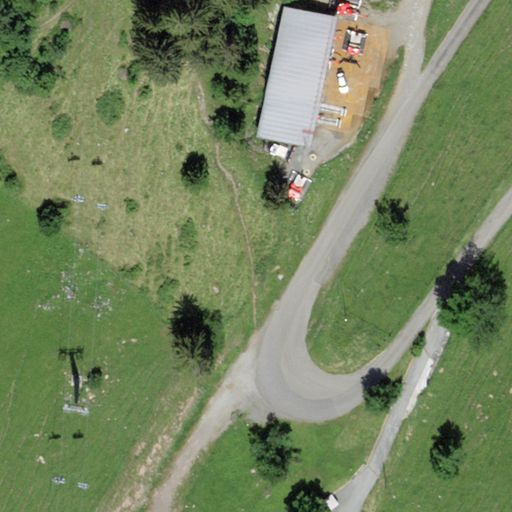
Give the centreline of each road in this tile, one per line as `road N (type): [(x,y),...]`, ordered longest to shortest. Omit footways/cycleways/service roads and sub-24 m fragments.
road 1 (unclassified): [(275,368),(286,318),(480,0)]
road 2 (unclassified): [(275,368),(281,385),(305,394),(367,377),(511,201)]
road 3 (track): [(275,368),(251,377),(202,431),(161,511)]
